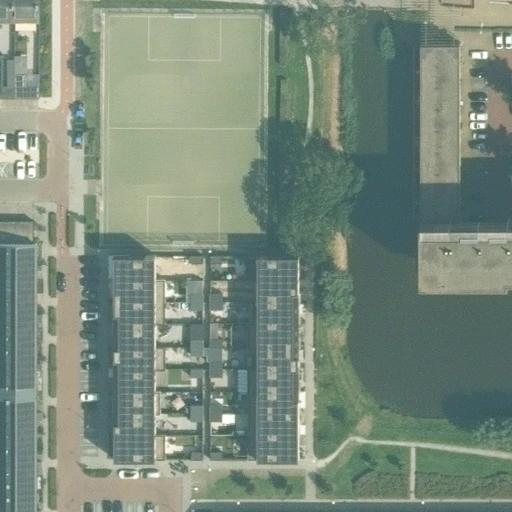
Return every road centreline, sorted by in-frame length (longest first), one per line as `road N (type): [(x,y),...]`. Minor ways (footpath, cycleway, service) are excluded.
road 1 (residential): [(68,486),(65,262)]
road 2 (residential): [(53,125),(66,104),(66,0)]
road 3 (residential): [(172,511),(172,488),(68,486)]
